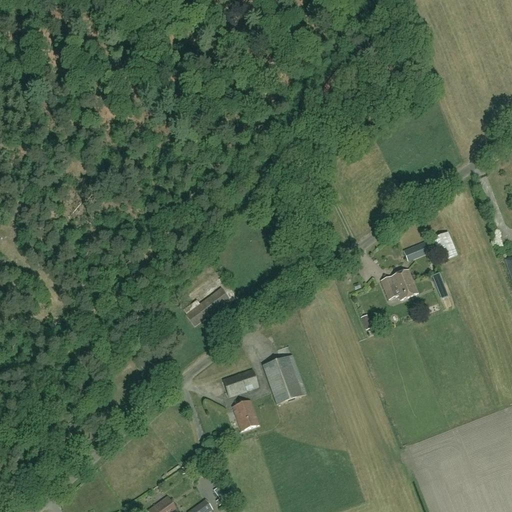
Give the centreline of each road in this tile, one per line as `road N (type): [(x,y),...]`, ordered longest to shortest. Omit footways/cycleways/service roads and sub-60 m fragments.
road 1 (unclassified): [(40,511),(209,357),(511,138)]
road 2 (track): [(362,0),(334,58),(281,121),(208,172),(107,320),(104,340)]
road 3 (track): [(104,340),(0,460)]
road 4 (track): [(102,330),(39,278),(0,267)]
